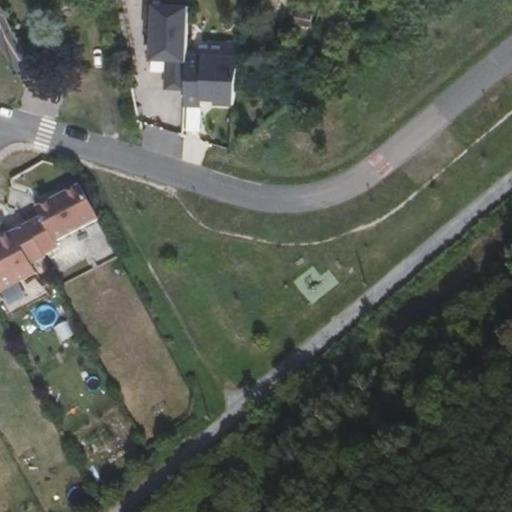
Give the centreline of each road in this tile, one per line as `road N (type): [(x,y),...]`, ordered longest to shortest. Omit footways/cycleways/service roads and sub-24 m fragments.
road 1 (residential): [(511,60),(354,186),(301,199),(238,195),(26,131)]
road 2 (track): [(511,184),(109,511)]
road 3 (residential): [(0,19),(30,81),(26,131)]
